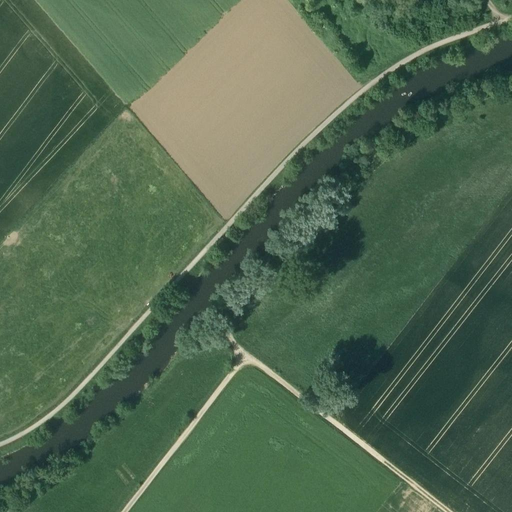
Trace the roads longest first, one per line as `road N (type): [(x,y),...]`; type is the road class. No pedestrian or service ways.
road 1 (track): [(0,454),(81,402),(257,205),(381,86),(503,28)]
road 2 (track): [(255,362),(236,336),(246,315),(423,135),(464,121),(511,147)]
road 3 (track): [(447,511),(255,362)]
road 4 (track): [(255,362),(137,511)]
